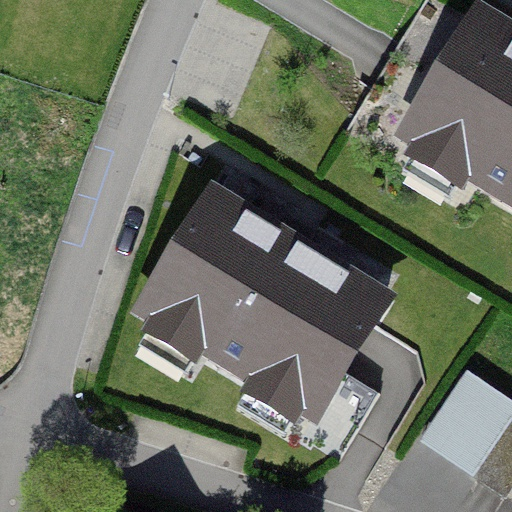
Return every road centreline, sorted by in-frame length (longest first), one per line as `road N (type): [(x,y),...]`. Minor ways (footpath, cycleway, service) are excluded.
road 1 (residential): [(175,0),(24,441)]
road 2 (residential): [(24,441),(249,511)]
